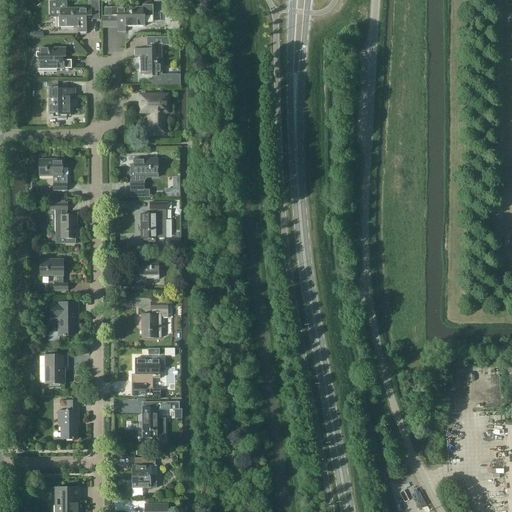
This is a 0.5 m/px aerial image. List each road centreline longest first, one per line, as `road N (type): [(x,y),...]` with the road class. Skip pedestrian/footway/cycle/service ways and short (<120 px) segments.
road 1 (unclassified): [(443,511),(391,398),(367,274),(376,0)]
road 2 (primary): [(347,511),(317,355),(294,91)]
road 3 (residential): [(96,461),(94,131)]
road 4 (residential): [(94,131),(90,60),(115,60),(112,120)]
